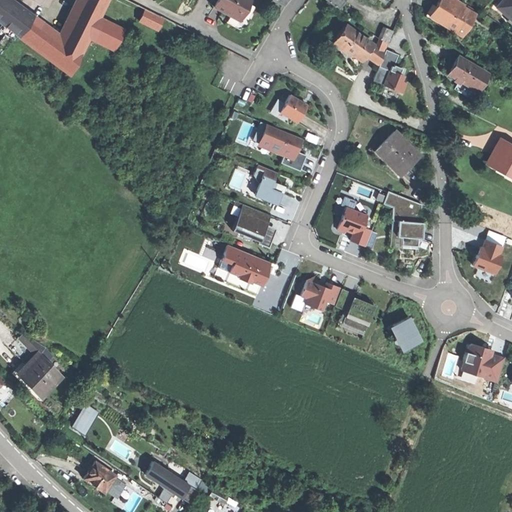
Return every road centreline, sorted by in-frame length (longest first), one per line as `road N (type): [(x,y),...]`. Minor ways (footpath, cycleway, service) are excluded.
road 1 (residential): [(274,52),(319,77),(342,115),(341,137),(302,233),(305,247),(451,306)]
road 2 (residential): [(407,0),(429,85),(451,306)]
